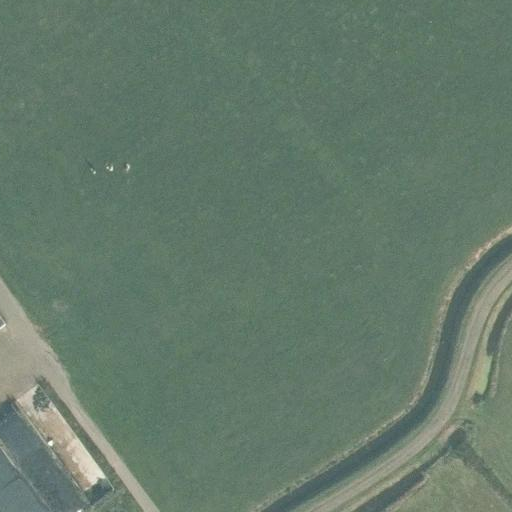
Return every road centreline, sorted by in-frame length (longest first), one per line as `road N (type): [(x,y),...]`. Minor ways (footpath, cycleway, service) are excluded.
road 1 (unclassified): [(318,511),(417,444),(446,409),(484,296),(511,270)]
road 2 (track): [(153,511),(0,303)]
